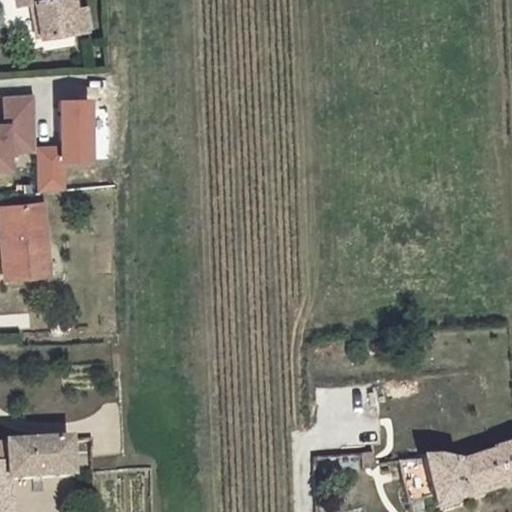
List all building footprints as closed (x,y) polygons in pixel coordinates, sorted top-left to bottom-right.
[(37,69),(75,63),(85,61),(81,41),(70,43),(67,26),(55,28),(49,0),(22,0),(23,0),(5,3),(12,37),(30,33),(37,69)] [(99,158),(96,92),(60,94),(63,142),(38,143),(35,92),(1,94),(2,118),(0,117),(0,168),(17,168),(16,152),(35,151),(37,191),(67,189),(66,159),(99,158)] [(44,227),(9,232),(13,259),(3,261),(9,306),(53,301),(44,227)] [(9,232),(0,233),(0,240),(3,261),(13,259),(9,232)] [(15,511),(15,477),(78,473),(75,434),(0,437),(0,511),(15,511)] [(511,511),(511,436),(445,452),(422,454),(430,496),(511,476),(511,511)]
